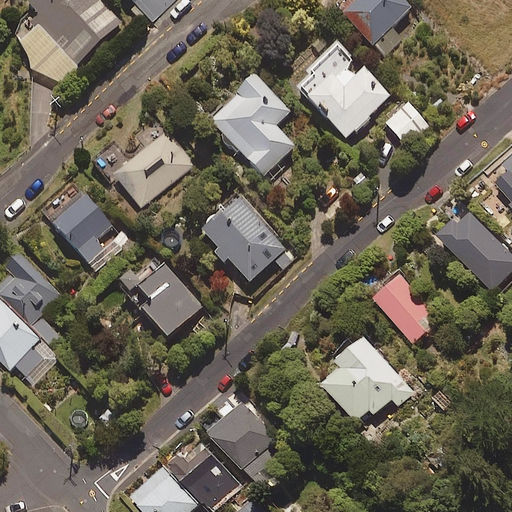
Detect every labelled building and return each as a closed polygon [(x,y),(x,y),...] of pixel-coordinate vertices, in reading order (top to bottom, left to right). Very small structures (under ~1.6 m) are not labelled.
[(119,21),(99,0),(25,0),(78,58),(119,21)] [(132,0),(152,21),(175,0),(132,0)] [(342,0),(335,6),(373,47),(414,9),(405,0),(342,0)] [(344,45),(299,86),(347,137),(391,96),(344,45)] [(292,110),(255,73),(209,118),(266,176),(298,144),(278,124),(292,110)] [(431,124),(409,101),(384,124),(406,147),(431,124)] [(196,166),(168,130),(116,172),(144,207),(196,166)] [(511,150),(489,172),(511,197),(511,150)] [(85,192),(52,222),(88,262),(122,232),(85,192)] [(290,244),(242,195),(204,231),(253,280),(290,244)] [(511,245),(474,204),(442,232),(493,288),(511,270),(511,245)] [(63,297),(20,252),(0,270),(0,297),(29,329),(63,297)] [(204,306),(167,262),(139,286),(152,301),(144,307),(169,336),(204,306)] [(444,317),(403,272),(376,296),(417,342),(444,317)] [(0,297),(0,361),(9,371),(41,341),(29,329),(0,297)] [(416,387),(367,333),(338,359),(345,366),(328,381),(365,422),(391,399),(397,405),(416,387)] [(247,398),(212,429),(254,477),(289,445),(247,398)] [(173,464),(212,507),(242,480),(203,437),(173,464)] [(166,464),(132,495),(146,511),(193,511),(202,504),(166,464)] [(266,511),(255,499),(240,511),(266,511)]
